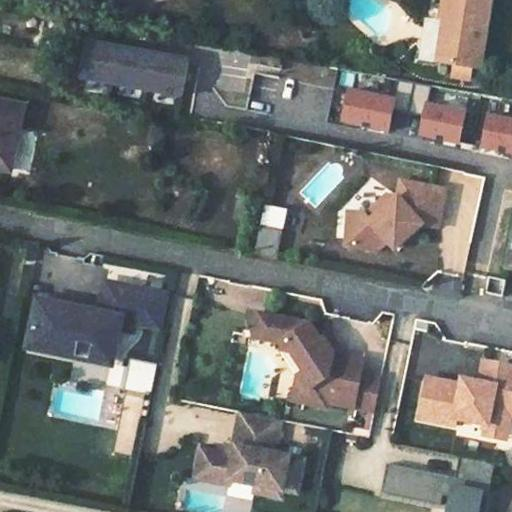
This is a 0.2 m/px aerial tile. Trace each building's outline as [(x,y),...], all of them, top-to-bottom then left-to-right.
[(480,0),(427,0),(425,21),(429,22),(438,24),(431,62),(445,64),(443,77),(462,80),(464,68),(471,69),(480,0)] [(0,26),(6,28),(10,8),(0,6),(0,26)] [(417,58),(431,62),(438,24),(429,22),(426,37),(421,36),(417,58)] [(182,102),(190,60),(87,38),(78,81),(182,102)] [(219,46),(214,68),(249,76),(252,52),(219,46)] [(461,174),(468,135),(431,129),(439,87),(274,57),(258,134),(461,174)] [(468,135),(490,139),(497,98),(439,87),(431,129),(468,135)] [(490,139),(488,151),(511,155),(511,101),(497,98),(490,139)] [(0,102),(0,168),(7,170),(20,107),(0,102)] [(436,228),(444,189),(399,181),(396,196),(392,200),(368,220),(363,215),(361,213),(346,212),(344,246),(359,247),(374,252),(385,241),(392,249),(420,224),(436,228)] [(368,220),(392,200),(387,194),(363,215),(368,220)] [(254,255),(276,260),(280,231),(258,228),(254,255)] [(115,362),(122,321),(161,328),(167,297),(108,286),(102,315),(101,319),(86,316),(86,312),(40,303),(31,351),(78,359),(81,340),(97,343),(94,358),(115,362)] [(300,349),(293,404),(376,414),(381,374),(365,372),(368,351),(313,345),(316,319),(254,311),(250,344),(300,349)] [(159,375),(160,366),(133,361),(131,370),(159,375)] [(423,373),(416,420),(482,430),(481,438),(510,443),(511,428),(511,365),(480,361),(477,382),(423,373)] [(154,397),(159,375),(131,370),(127,392),(154,397)] [(301,494),(307,457),(279,453),(284,419),(234,412),(228,450),(196,445),(191,483),(284,497),(285,491),(301,494)] [(459,458),(456,476),(387,464),(381,494),(446,506),(445,511),(480,511),(485,488),(488,488),(493,464),(459,458)]
